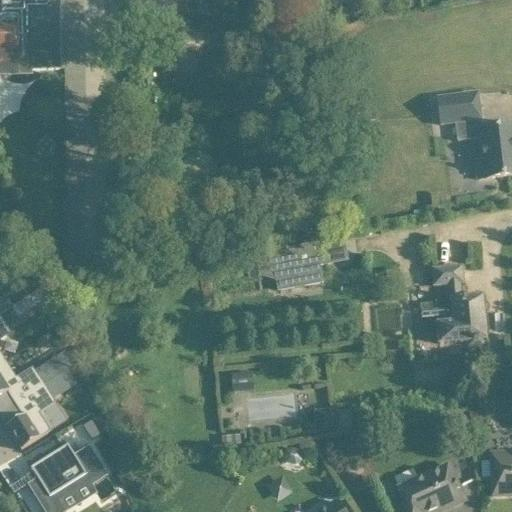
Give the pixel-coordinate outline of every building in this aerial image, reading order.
[(0,0),(0,72),(62,72),(62,0),(0,0)] [(341,0),(326,0),(327,5),(328,27),(342,27),(341,0)] [(477,95),(437,100),(440,126),(454,125),(456,143),(479,140),(481,160),(473,161),(475,182),(483,181),(511,177),(511,126),(480,130),(479,122),(480,121),(477,95)] [(345,124),(375,122),(374,106),(344,108),(345,124)] [(289,190),(230,201),(236,232),(295,221),(289,190)] [(328,262),(343,262),(343,242),(329,242),(328,262)] [(283,254),(270,256),(275,282),(277,293),(286,292),(322,285),(319,269),(315,245),(285,251),(286,253),(283,254)] [(40,253),(39,267),(59,268),(60,253),(40,253)] [(201,268),(186,270),(188,280),(202,278),(201,268)] [(436,305),(420,306),(422,327),(435,326),(437,326),(439,346),(469,343),(469,347),(484,346),(483,342),(486,342),(483,300),(462,302),(461,286),(464,286),(463,269),(433,272),(434,288),(447,287),(448,302),(435,303),(436,305)] [(35,294),(25,301),(32,311),(42,304),(35,294)] [(6,298),(0,301),(0,316),(12,308),(6,298)] [(0,365),(5,362),(0,354),(0,341),(11,335),(0,318),(0,365)] [(65,354),(34,373),(44,387),(63,375),(71,370),(65,354)] [(5,362),(0,365),(0,398),(7,394),(15,406),(44,387),(34,373),(32,369),(16,380),(5,362)] [(63,375),(44,387),(52,400),(71,388),(63,375)] [(22,417),(6,428),(21,452),(50,433),(41,419),(39,416),(55,405),(52,400),(44,387),(15,406),(22,417)] [(314,412),(315,433),(338,432),(338,411),(314,412)] [(479,414),(470,415),(471,426),(481,425),(479,414)] [(454,416),(446,426),(457,434),(465,424),(454,416)] [(145,417),(130,421),(137,444),(152,439),(145,417)] [(83,429),(92,442),(100,437),(92,424),(83,429)] [(37,480),(27,487),(42,511),(64,511),(59,503),(105,473),(89,448),(74,457),(67,447),(30,470),(37,480)] [(285,453),(283,459),(286,464),(295,467),(301,463),(302,457),(299,452),(290,450),(285,453)] [(497,463),(482,464),(483,476),(491,476),(491,480),(492,498),(511,497),(511,455),(511,463),(497,463)] [(399,509),(400,511),(442,511),(465,502),(449,467),(397,490),(404,506),(399,509)] [(340,511),(335,503),(321,511),(340,511)]
